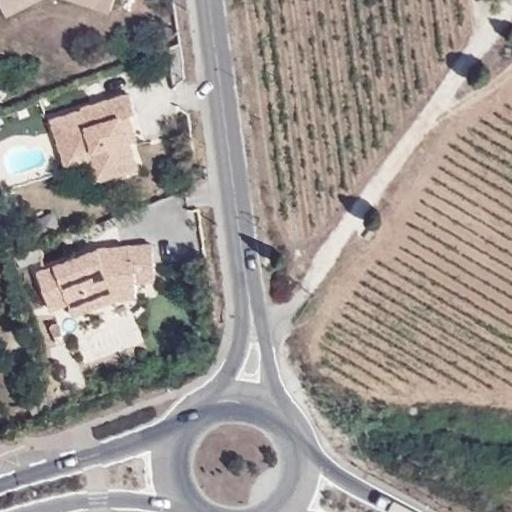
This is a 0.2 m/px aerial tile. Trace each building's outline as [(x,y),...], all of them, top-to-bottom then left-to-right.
[(81,109),(52,116),(63,160),(88,153),(95,179),(130,170),(123,139),(117,115),(126,113),(132,112),(128,95),(81,106),(81,109)] [(123,139),(132,137),(126,113),(117,115),(123,139)] [(76,164),(80,182),(95,179),(88,153),(63,160),(64,166),(76,164)] [(66,301),(69,308),(111,289),(108,282),(149,279),(145,244),(112,246),(113,254),(98,255),(98,247),(35,273),(49,308),(66,301)] [(112,246),(98,247),(98,255),(113,254),(112,246)] [(72,315),(114,298),(111,289),(69,308),(72,315)]
